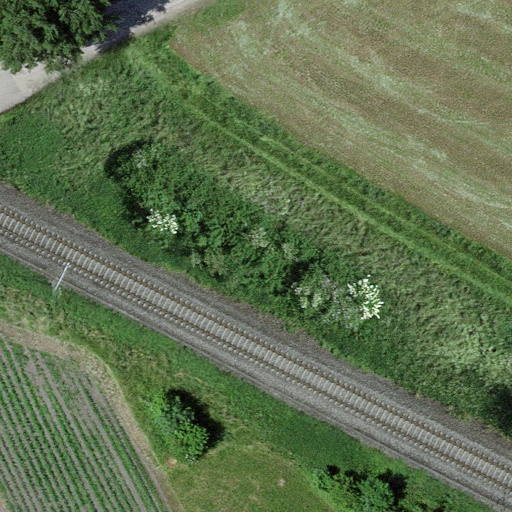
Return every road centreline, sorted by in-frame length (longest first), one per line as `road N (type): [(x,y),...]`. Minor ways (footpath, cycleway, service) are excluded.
road 1 (track): [(511,287),(170,70),(111,0)]
road 2 (unclassified): [(0,93),(175,0)]
